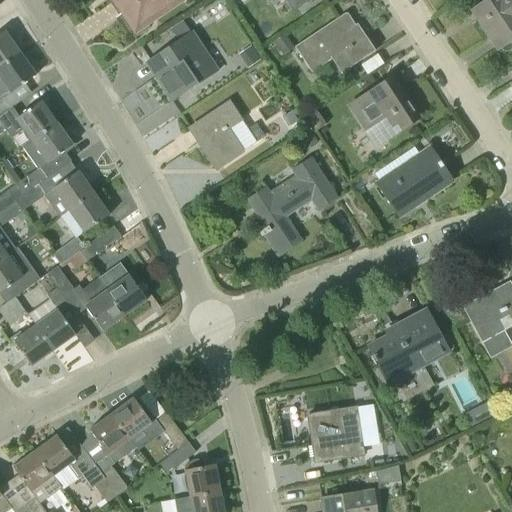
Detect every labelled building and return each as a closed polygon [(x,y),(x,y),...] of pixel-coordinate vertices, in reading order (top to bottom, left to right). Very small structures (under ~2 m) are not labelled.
[(144,25),(180,0),(115,0),(124,12),(116,18),(116,19),(132,8),(144,25)] [(479,22),(489,37),(498,51),(500,49),(503,52),(507,53),(511,51),(511,50),(511,0),(487,0),(471,11),(472,12),(487,2),(494,12),(479,22)] [(351,68),(375,52),(357,24),(354,27),(345,14),(295,47),(312,73),(341,53),(351,68)] [(178,41),(190,33),(181,20),(169,28),(178,41)] [(5,32),(0,35),(0,68),(20,54),(5,32)] [(155,78),(156,79),(172,103),(207,79),(218,72),(207,56),(191,32),(190,33),(178,41),(150,60),(160,75),(155,78)] [(282,56),(294,49),(285,35),(273,43),(282,56)] [(253,46),(241,55),(251,69),(263,60),(253,46)] [(20,54),(0,68),(0,73),(13,92),(36,76),(20,54)] [(419,118),(400,89),(393,78),(350,106),(368,134),(384,123),(393,136),(419,118)] [(0,116),(11,109),(4,99),(0,101),(0,116)] [(23,130),(31,143),(57,124),(41,102),(19,117),(12,108),(11,109),(0,116),(0,132),(5,129),(11,138),(23,130)] [(255,144),(229,104),(190,130),(217,169),(255,144)] [(307,117),(316,132),(329,124),(319,109),(307,117)] [(299,120),(292,111),(282,117),(289,127),(299,120)] [(296,135),(305,129),(301,123),(292,129),(296,135)] [(41,169),(48,164),(73,146),(57,124),(31,143),(22,149),(37,170),(16,185),(23,196),(48,178),(41,169)] [(312,134),(299,143),(304,151),(317,142),(312,134)] [(453,181),(450,178),(431,149),(377,184),(403,223),(430,205),(426,199),(453,181)] [(292,170),(295,176),(269,192),(266,188),(253,196),(264,212),(258,216),(266,229),(259,233),(262,237),(268,233),(278,247),(295,237),(283,219),(315,198),(323,210),(338,200),(310,158),(292,170)] [(69,211),(94,194),(78,172),(55,188),(48,178),(23,196),(15,202),(22,212),(44,197),(52,208),(62,201),(69,211)] [(0,196),(0,212),(15,202),(23,196),(16,185),(0,196)] [(69,211),(85,233),(109,216),(94,194),(69,211)] [(15,250),(0,228),(0,227),(18,215),(22,212),(15,202),(0,212),(0,260),(6,256),(15,250)] [(27,219),(22,212),(18,215),(22,222),(27,219)] [(86,262),(121,237),(113,227),(84,248),(79,252),(86,262)] [(77,238),(53,255),(60,265),(79,252),(84,248),(77,238)] [(0,260),(0,293),(1,293),(8,303),(15,298),(39,281),(31,270),(21,277),(6,256),(0,260)] [(147,300),(129,276),(120,264),(98,279),(124,316),(147,300)] [(47,275),(57,288),(64,298),(73,292),(72,291),(73,290),(60,270),(58,267),(47,275)] [(98,279),(81,291),(75,295),(84,307),(85,307),(103,332),(124,316),(98,279)] [(481,342),(511,326),(511,286),(510,282),(463,308),(481,342)] [(76,335),(67,323),(76,316),(64,298),(57,288),(46,296),(57,311),(35,327),(53,352),(76,335)] [(0,312),(10,326),(26,314),(15,298),(8,303),(0,308),(0,312)] [(458,373),(449,355),(425,311),(399,324),(402,329),(368,347),(386,380),(419,362),(422,369),(434,363),(444,381),(458,373)] [(35,327),(14,342),(31,367),(53,352),(35,327)] [(130,440),(152,424),(133,398),(111,414),(130,440)] [(488,402),(475,409),(482,421),(494,415),(488,402)] [(315,463),(331,461),(364,455),(356,408),(308,416),(315,463)] [(177,451),(188,443),(166,413),(155,421),(177,451)] [(89,430),(108,455),(113,462),(134,447),(129,440),(130,440),(111,414),(89,430)] [(91,490),(95,486),(105,479),(95,465),(83,450),(73,458),(57,436),(36,451),(54,476),(67,466),(77,480),(81,477),(91,490)] [(406,443),(411,454),(419,450),(414,439),(406,443)] [(166,476),(175,468),(196,453),(188,443),(177,451),(158,466),(166,476)] [(52,477),(54,476),(36,451),(13,468),(31,493),(41,486),(49,498),(61,489),(52,477)] [(112,468),(111,469),(104,458),(95,465),(105,479),(118,495),(127,488),(128,488),(112,468)] [(190,499),(221,492),(215,465),(199,468),(198,460),(191,461),(183,467),(184,471),(190,499)] [(382,486),(403,483),(400,466),(380,469),(382,486)] [(175,502),(176,511),(224,511),(221,492),(190,499),(175,502)] [(322,500),(323,511),(374,511),(371,492),(322,500)] [(0,511),(7,511),(11,509),(0,493),(0,511)] [(29,511),(52,511),(52,510),(49,511),(44,511),(39,505),(40,504),(34,497),(24,505),(29,511)]
